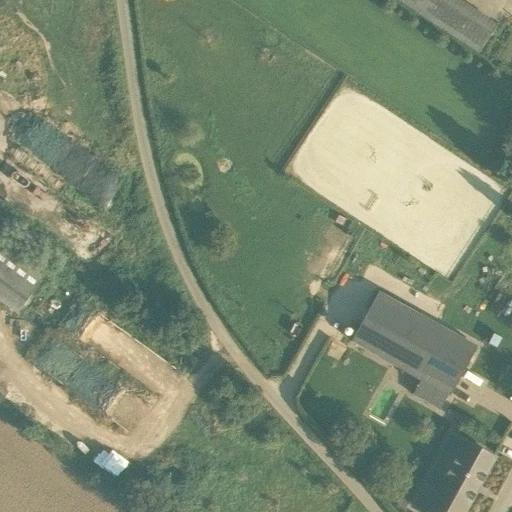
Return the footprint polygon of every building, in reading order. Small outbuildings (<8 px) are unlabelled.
[(461,0),(395,0),(477,52),(496,23),(461,0)] [(0,197),(1,199),(19,168),(0,156),(0,197)] [(0,303),(16,314),(33,291),(45,275),(0,242),(0,303)] [(413,394),(428,402),(439,408),(447,394),(449,395),(476,346),(406,308),(377,292),(350,341),(379,356),(421,380),(413,394)] [(448,309),(467,322),(476,308),(458,295),(448,309)] [(464,511),(494,459),(494,458),(452,435),(425,483),(438,490),(425,511),(464,511)]
